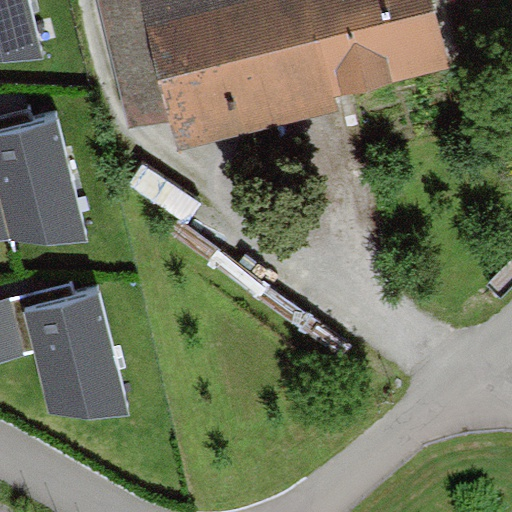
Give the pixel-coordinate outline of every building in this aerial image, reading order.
[(0,0),(0,37),(39,38),(31,0),(0,0)] [(337,71),(451,43),(439,0),(100,0),(130,115),(173,104),(180,129),(341,89),(337,71)] [(0,221),(84,224),(56,104),(0,113),(0,221)] [(26,292),(50,395),(130,397),(101,274),(26,292)] [(0,345),(18,341),(5,289),(0,289),(0,345)]
